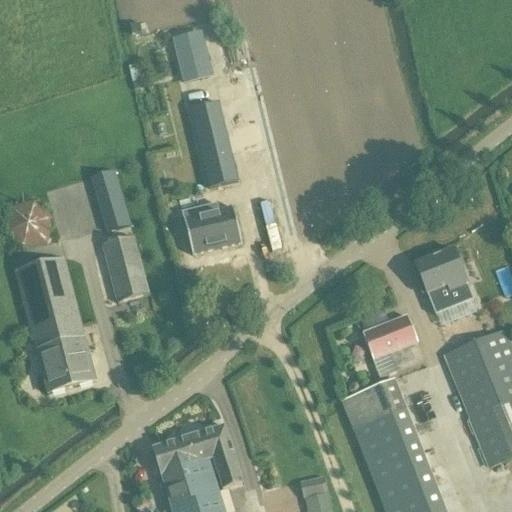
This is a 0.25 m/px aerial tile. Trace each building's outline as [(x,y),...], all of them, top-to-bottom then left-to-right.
[(201,34),(174,40),(184,84),(211,78),(201,34)] [(211,191),(239,185),(220,105),(191,112),(211,191)] [(97,175),(105,232),(130,228),(122,171),(97,175)] [(36,202),(11,208),(5,234),(23,251),(47,245),(54,220),(36,202)] [(234,211),(185,222),(193,254),(208,250),(209,254),(243,247),(234,211)] [(118,305),(149,297),(134,240),(103,248),(118,305)] [(430,261),(417,267),(423,283),(419,284),(423,296),(427,294),(428,297),(437,320),(475,305),(470,291),(471,291),(469,287),(455,251),(442,257),(440,253),(429,258),(430,261)] [(49,397),(98,384),(65,261),(17,274),(49,397)] [(374,363),(418,345),(408,320),(364,337),(374,363)] [(491,471),(511,462),(511,353),(505,335),(446,359),(491,471)] [(343,403),(385,511),(445,511),(395,383),(343,403)] [(190,440),(212,511),(224,511),(214,478),(218,477),(224,494),(244,487),(226,429),(190,440)] [(212,511),(190,440),(154,451),(172,508),(171,508),(172,511),(212,511)] [(305,502),(328,497),(324,480),(302,485),(305,502)]
